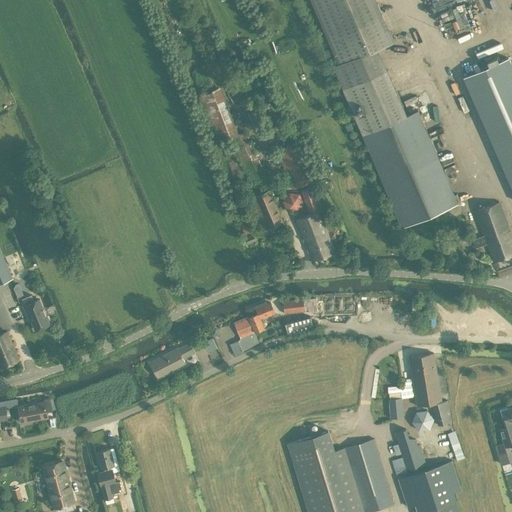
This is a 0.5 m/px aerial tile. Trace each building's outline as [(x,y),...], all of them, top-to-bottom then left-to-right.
[(334,65),(375,160),(403,226),(458,202),(440,160),(418,109),(407,114),(378,47),(394,40),(376,0),(311,0),(339,63),(334,65)] [(511,69),(507,57),(463,77),(500,160),(511,188),(511,69)] [(216,63),(209,66),(213,76),(225,71),(221,62),(221,61),(216,63)] [(247,71),(230,77),(234,86),(250,80),(247,71)] [(212,89),(213,90),(198,96),(216,143),(230,138),(251,183),(267,176),(245,131),(239,133),(221,86),(212,89)] [(257,108),(248,111),(253,123),(261,120),(257,108)] [(277,149),(281,160),(293,188),(312,180),(304,160),(297,141),(277,149)] [(313,260),(335,251),(319,210),(323,208),(314,184),(301,189),(310,213),(297,218),(313,260)] [(260,231),(283,222),(269,189),(247,199),(250,208),(260,231)] [(511,238),(499,202),(489,205),(475,210),(484,235),(473,239),(476,248),(487,243),(494,261),(511,253),(511,238)] [(240,225),(244,234),(246,234),(250,232),(246,223),(240,225)] [(247,237),(246,238),(248,244),(249,243),(256,241),(254,235),(247,237)] [(0,283),(12,278),(0,248),(0,283)] [(15,284),(14,287),(18,296),(23,294),(18,283),(15,284)] [(35,329),(50,323),(49,321),(50,319),(48,315),(46,314),(40,298),(34,301),(31,294),(22,298),(25,305),(24,305),(28,316),(30,316),(35,329)] [(329,297),(318,298),(319,316),(349,315),(349,297),(337,298),(337,300),(329,300),(329,297)] [(285,312),(304,310),(303,298),(284,300),(285,312)] [(266,301),(245,309),(248,316),(252,325),(254,331),(264,327),(260,318),(275,312),(271,302),(267,303),(266,301)] [(288,333),(313,326),(310,316),(296,320),(295,315),(284,318),(288,333)] [(239,340),(231,344),(235,354),(259,344),(254,331),(252,325),(248,316),(235,321),(241,336),(239,340)] [(0,363),(1,367),(19,360),(7,331),(0,333),(0,363)] [(182,357),(193,352),(189,343),(178,349),(177,347),(158,357),(159,360),(151,364),(158,377),(167,373),(166,371),(184,362),(182,357)] [(438,425),(451,421),(447,400),(441,401),(433,352),(408,356),(416,405),(431,403),(438,425)] [(47,411),(52,410),(50,397),(44,398),(44,401),(18,406),(21,421),(48,416),(47,411)] [(390,418),(403,416),(401,397),(388,399),(390,418)] [(511,407),(508,409),(507,407),(499,409),(502,417),(504,416),(507,427),(500,429),(505,445),(511,442),(511,407)] [(419,430),(430,428),(434,418),(428,409),(416,411),(412,421),(419,430)] [(405,429),(395,432),(406,469),(425,463),(419,444),(417,445),(415,439),(408,437),(405,429)] [(336,450),(329,430),(287,443),(308,511),(364,511),(394,503),(374,438),(336,450)] [(498,455),(508,451),(506,447),(503,447),(502,443),(498,444),(495,445),(498,455)] [(114,465),(110,448),(97,451),(101,468),(103,467),(104,470),(97,472),(100,485),(101,485),(104,498),(112,496),(111,493),(121,490),(119,480),(115,481),(112,468),(110,469),(109,466),(114,465)] [(508,451),(498,455),(501,464),(503,463),(511,460),(511,456),(510,451),(508,452),(508,451)] [(54,506),(73,501),(62,460),(43,465),(54,506)] [(443,463),(405,475),(417,511),(459,511),(456,500),(453,493),(443,463)] [(15,501),(22,499),(18,487),(12,489),(15,501)]
